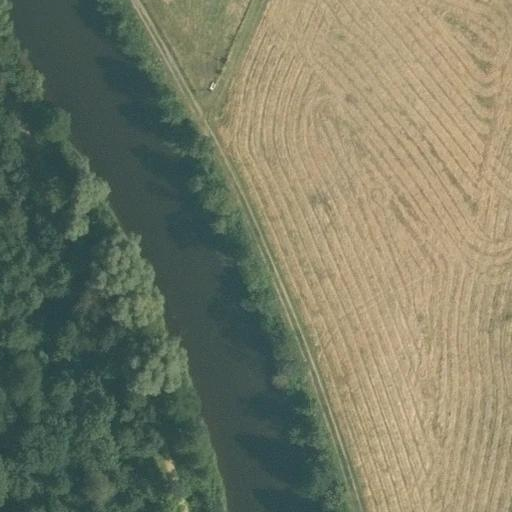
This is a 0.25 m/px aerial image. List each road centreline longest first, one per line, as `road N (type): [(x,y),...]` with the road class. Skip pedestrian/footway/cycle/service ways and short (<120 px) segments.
road 1 (track): [(355,511),(287,301),(224,156),(137,0)]
road 2 (track): [(182,511),(92,269),(0,86)]
road 3 (track): [(205,122),(258,0)]
